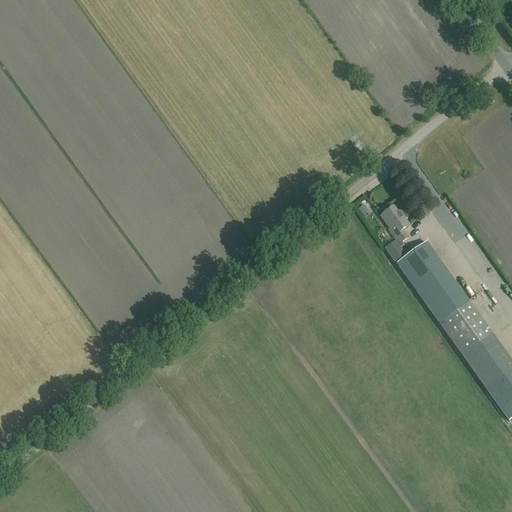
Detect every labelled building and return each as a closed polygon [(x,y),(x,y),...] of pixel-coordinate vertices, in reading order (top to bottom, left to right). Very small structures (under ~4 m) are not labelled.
[(365,207),(358,210),(362,218),(369,215),(365,207)] [(398,213),(393,207),(380,217),(390,230),(388,231),(398,244),(408,237),(403,231),(409,226),(405,220),(407,218),(407,217),(403,211),(401,210),(398,213)] [(385,249),(396,265),(407,257),(395,241),(385,249)] [(427,243),(407,257),(396,265),(411,285),(441,263),(427,243)] [(441,263),(411,285),(439,324),(469,303),(441,263)] [(511,363),(469,303),(439,324),(508,422),(511,419),(511,363)] [(92,421),(95,426),(103,423),(100,417),(92,421)] [(138,422),(141,426),(149,421),(146,417),(138,422)] [(144,431),(152,426),(149,422),(141,427),(144,431)]
